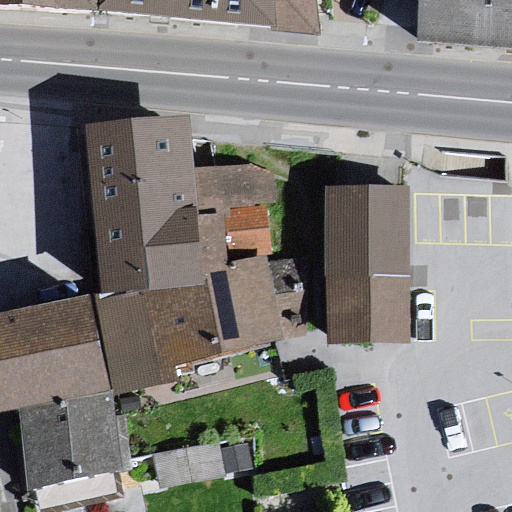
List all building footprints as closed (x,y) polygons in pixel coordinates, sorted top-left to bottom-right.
[(106,0),(0,0),(106,9),(106,0)] [(317,0),(106,0),(106,9),(321,28),(317,0)] [(511,0),(415,0),(414,40),(511,43),(511,0)] [(85,134),(98,296),(206,282),(219,349),(281,339),(263,255),(228,266),(223,209),(275,201),(273,167),(252,163),(185,168),(181,127),(85,134)] [(406,186),(326,186),(327,346),(407,346),(406,186)] [(98,296),(116,383),(170,378),(168,363),(219,349),(206,282),(98,296)] [(105,381),(91,294),(0,309),(0,397),(22,394),(25,483),(115,467),(105,381)]
